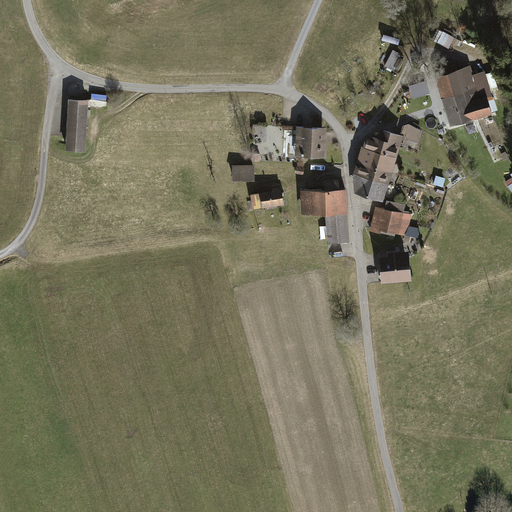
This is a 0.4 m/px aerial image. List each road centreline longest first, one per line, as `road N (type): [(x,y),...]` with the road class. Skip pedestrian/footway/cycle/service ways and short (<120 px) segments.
road 1 (unclassified): [(400,511),(376,414),(339,128),(284,92),(146,89),(70,71),(45,47),(26,0)]
road 2 (track): [(59,63),(40,198),(25,237),(0,256)]
